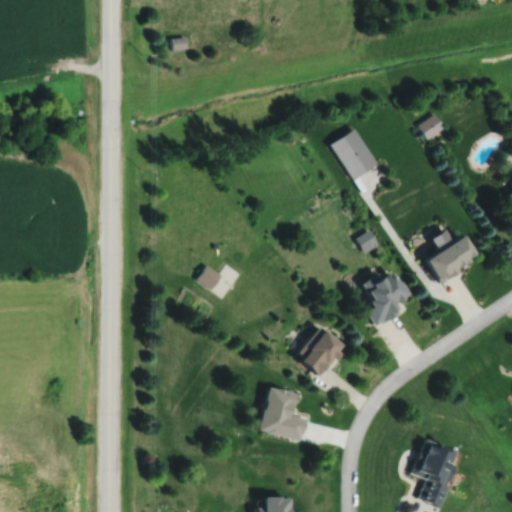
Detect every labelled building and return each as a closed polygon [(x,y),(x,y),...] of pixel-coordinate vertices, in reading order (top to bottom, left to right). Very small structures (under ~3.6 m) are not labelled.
[(180,49),(179,36),(164,38),(166,51),(180,49)] [(414,124),(424,138),(441,127),(431,113),(414,124)] [(325,140),(349,175),(373,159),(349,124),(325,140)] [(511,175),(501,181),(506,188),(499,192),(509,208),(503,212),(511,226),(511,225),(511,175)] [(352,235),(362,250),(375,241),(366,226),(352,235)] [(440,231),(427,240),(434,249),(420,259),(436,282),(442,278),(443,279),(456,270),(454,268),(459,264),(460,266),(466,261),(465,258),(471,254),(457,234),(447,241),(440,231)] [(192,276),(207,287),(217,272),(202,262),(192,276)] [(357,279),(367,295),(364,297),(368,302),(361,307),(371,322),(378,318),(380,319),(395,309),(392,305),(393,304),(388,297),(391,295),(394,300),(401,295),(400,294),(406,290),(398,277),(395,279),(388,268),(379,274),(377,271),(376,272),(373,268),(357,279)] [(313,322),(292,348),(297,353),(294,357),(312,372),(326,354),(329,357),(335,349),(332,347),(337,341),(318,325),(317,326),(313,322)] [(263,383),(260,397),(261,397),(259,406),(258,406),(253,426),(262,428),(261,430),(272,432),(272,431),(274,431),(274,432),(295,438),(297,431),(298,431),(302,416),(284,412),(286,402),(289,403),(292,391),(281,388),(281,387),(272,385),(272,386),(263,383)] [(418,436),(413,449),(412,449),(409,458),(410,458),(404,471),(419,477),(411,496),(423,501),(423,502),(433,506),(441,484),(439,483),(447,462),(440,459),(445,447),(418,436)] [(257,494),(257,504),(251,505),(251,511),(283,511),(283,503),(283,495),(274,495),(273,494),(257,494)]
